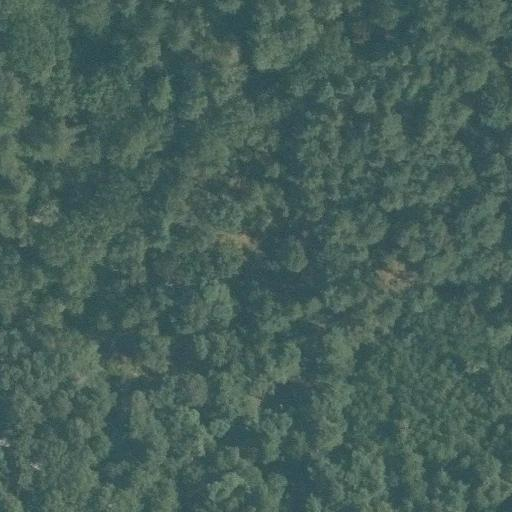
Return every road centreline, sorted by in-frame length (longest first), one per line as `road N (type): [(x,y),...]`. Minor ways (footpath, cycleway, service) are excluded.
road 1 (track): [(0,234),(114,154),(14,0)]
road 2 (track): [(114,154),(329,0)]
road 3 (track): [(103,511),(0,449)]
